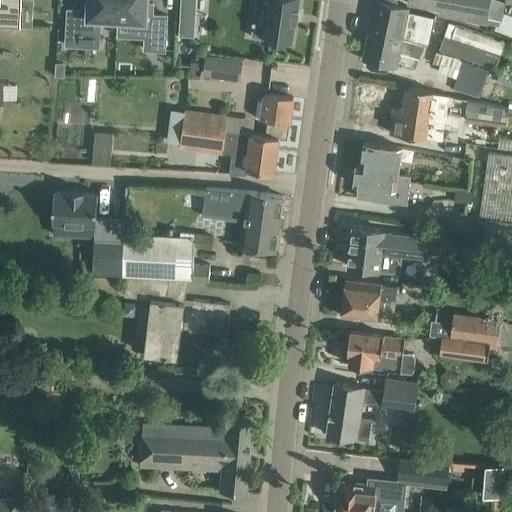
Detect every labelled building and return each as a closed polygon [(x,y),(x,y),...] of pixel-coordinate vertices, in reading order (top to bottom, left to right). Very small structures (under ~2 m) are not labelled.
[(0,0),(0,25),(18,26),(19,0),(0,0)] [(101,17),(118,18),(118,0),(83,0),(83,9),(68,8),(66,44),(99,46),(101,17)] [(118,0),(118,18),(135,19),(134,35),(146,36),(145,48),(165,49),(167,14),(153,13),(154,2),(148,2),(148,0),(118,0)] [(180,0),(179,35),(195,36),(196,0),(180,0)] [(255,0),(255,3),(270,5),(267,23),(253,21),(251,36),(265,38),(271,39),(270,42),(287,44),(287,41),(293,42),(296,22),(298,22),(299,14),(298,14),(300,0),(255,0)] [(387,0),(375,0),(370,28),(403,35),(406,24),(410,5),(397,2),(387,0)] [(387,0),(397,2),(397,0),(408,0),(409,0),(441,7),(440,12),(451,14),(451,15),(484,22),(484,20),(488,0),(387,0)] [(448,22),(439,48),(495,67),(504,41),(448,22)] [(370,28),(363,58),(383,62),(397,66),(400,52),(419,58),(424,44),(410,40),(411,38),(403,36),(403,35),(370,28)] [(436,51),(433,61),(440,63),(458,69),(456,77),(453,88),(480,96),(488,68),(462,59),(458,58),(459,57),(452,55),(451,55),(443,52),(443,53),(436,51)] [(239,78),(241,61),(207,56),(205,75),(239,78)] [(511,76),(499,72),(497,81),(511,85),(511,76)] [(392,114),(390,131),(402,133),(402,134),(443,139),(446,119),(447,113),(458,115),(466,116),(468,98),(449,94),(433,91),(434,89),(428,89),(408,86),(405,108),(399,107),(398,115),(392,114)] [(268,118),(266,131),(288,134),(293,96),(265,92),(264,100),(258,99),(255,116),(268,118)] [(480,100),(478,118),(507,122),(509,106),(480,100)] [(181,142),(181,146),(223,151),(233,153),(231,172),(247,173),(248,168),(275,171),(279,136),(288,137),(288,134),(266,131),(266,133),(253,132),(226,128),(228,114),(185,109),(181,142)] [(94,128),(93,162),(111,163),(113,129),(94,128)] [(511,146),(511,136),(499,136),(498,146),(511,146)] [(398,172),(399,166),(402,146),(364,141),(362,158),(365,159),(365,164),(357,163),(356,168),(411,175),(411,174),(398,172)] [(479,215),(486,216),(482,241),(511,245),(511,153),(489,151),(479,215)] [(408,202),(411,175),(356,168),(354,182),(358,183),(357,195),(408,202)] [(249,189),(206,186),(204,214),(245,219),(242,244),(276,249),(283,195),(249,189)] [(55,190),(53,222),(54,222),(54,233),(71,234),(72,222),(96,224),(95,235),(94,246),(93,272),(123,273),(125,233),(125,218),(97,216),(98,192),(84,191),(84,189),(81,189),(73,189),(70,189),(70,190),(55,190)] [(472,202),(473,190),(456,189),(454,200),(472,202)] [(445,224),(442,250),(478,255),(481,229),(445,224)] [(385,230),(353,225),(348,265),(380,269),(401,271),(403,254),(423,256),(426,237),(385,231),(385,230)] [(155,274),(192,276),(192,279),(209,279),(210,263),(194,263),(195,236),(191,236),(192,231),(182,230),(181,236),(160,235),(125,233),(123,273),(155,274)] [(117,293),(117,276),(83,275),(82,291),(117,293)] [(227,334),(231,302),(193,298),(192,305),(184,304),(188,278),(128,276),(125,295),(152,298),(145,352),(178,356),(182,323),(190,324),(189,330),(227,334)] [(382,282),(366,280),(346,278),(342,314),(378,318),(393,320),(398,285),(382,283),(382,282)] [(451,336),(501,343),(511,343),(511,320),(501,319),(501,317),(454,311),(451,336)] [(414,352),(404,351),(405,337),(384,335),(385,333),(350,329),(348,352),(351,352),(350,362),(372,365),(372,368),(389,370),(389,368),(412,371),(415,369),(416,355),(414,352)] [(0,350),(9,351),(9,334),(0,333),(0,350)] [(451,336),(442,335),(439,353),(487,359),(489,345),(500,346),(501,343),(451,336)] [(458,375),(454,370),(447,368),(442,372),(440,379),(444,385),(451,386),(457,382),(458,375)] [(382,402),(382,406),(415,410),(419,383),(387,378),(385,389),(382,402)] [(357,437),(370,439),(373,417),(360,415),(363,400),(382,402),(385,389),(365,386),(335,381),(327,433),(357,437)] [(222,426),(143,422),(141,464),(223,468),(222,479),(218,479),(218,485),(221,486),(220,488),(247,491),(254,422),(222,419),(222,426)] [(335,496),(335,501),(337,503),(336,508),(372,511),(401,511),(403,504),(405,482),(447,486),(448,481),(449,474),(449,468),(450,461),(415,458),(400,456),(398,480),(370,477),(369,483),(357,482),(344,480),(343,490),(338,490),(338,494),(335,496)] [(485,473),(483,495),(502,496),(503,496),(506,470),(506,465),(486,463),(485,473)] [(0,511),(17,511),(18,499),(0,498),(0,511)]
